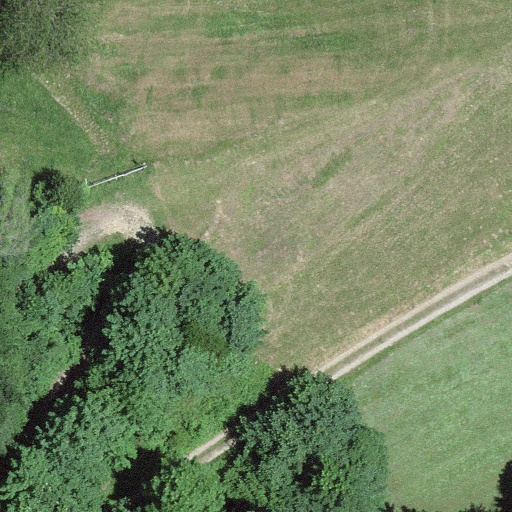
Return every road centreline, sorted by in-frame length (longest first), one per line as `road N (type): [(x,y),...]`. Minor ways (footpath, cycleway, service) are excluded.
road 1 (track): [(0,483),(134,279),(152,227),(137,220),(82,261),(0,302)]
road 2 (track): [(511,259),(404,317),(113,511)]
